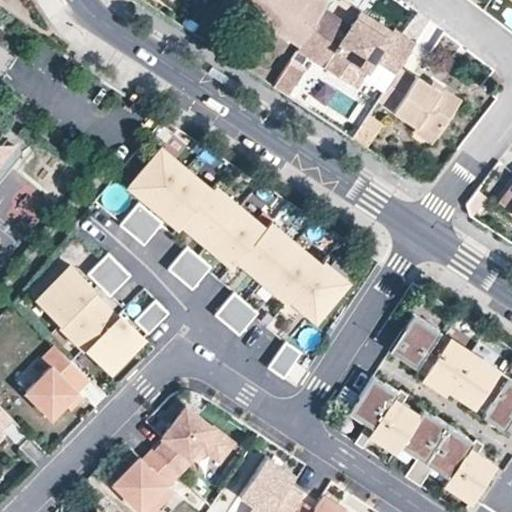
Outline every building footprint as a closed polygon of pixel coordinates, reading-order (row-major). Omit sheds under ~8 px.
[(259,5),(250,0),(238,0),(236,3),(252,14),(259,5)] [(250,0),(259,5),(252,14),(299,45),(328,0),(250,0)] [(415,42),(394,29),(388,36),(375,28),(380,22),(361,9),(324,64),(352,82),(358,74),(363,77),(374,59),(394,72),(398,67),(415,42)] [(301,67),(289,60),(278,76),(290,85),(301,67)] [(432,143),(461,99),(441,86),(439,90),(415,74),(414,77),(398,67),(394,72),(377,99),(417,125),(413,131),(432,143)] [(290,85),(278,76),(272,85),(284,93),(290,85)] [(364,109),(349,134),(365,144),(381,119),(364,109)] [(287,301),(290,298),(307,311),(309,308),(318,315),(347,280),(322,259),(320,262),(269,220),(264,226),(214,184),(211,188),(160,146),(128,185),(178,227),(182,223),(232,265),(237,259),(287,301)] [(0,166),(11,153),(4,150),(0,148),(0,166)] [(11,153),(0,166),(0,181),(20,157),(11,153)] [(511,182),(498,200),(511,211),(511,182)] [(143,244),(162,221),(138,201),(119,224),(143,244)] [(210,266),(186,246),(167,268),(192,288),(210,266)] [(108,252),(106,254),(87,273),(109,295),(130,274),(108,252)] [(110,370),(143,337),(119,313),(117,315),(92,291),(94,289),(70,264),(37,298),(61,322),(59,324),(84,348),(86,346),(110,370)] [(258,311),(233,291),(214,314),(239,334),(258,311)] [(155,298),(134,319),(147,333),(168,312),(155,298)] [(318,315),(309,308),(307,311),(315,318),(318,315)] [(439,331),(413,313),(390,348),(416,366),(424,354),(434,361),(424,376),(437,384),(437,385),(445,391),(448,387),(475,404),(482,393),(492,399),(482,414),(495,423),(495,424),(503,429),(506,425),(511,428),(511,380),(497,370),(498,369),(471,351),(470,353),(439,332),(439,331)] [(278,379),(298,355),(283,343),(263,367),(278,379)] [(76,389),(88,377),(54,344),(41,356),(49,364),(24,390),(50,415),(63,402),(66,405),(79,391),(76,389)] [(494,464),(476,453),(483,443),(475,438),(473,441),(423,408),(419,414),(401,403),(407,394),(399,388),(397,391),(372,375),(348,411),(366,423),(354,442),(362,447),(370,434),(395,450),(399,444),(417,456),(404,475),(419,485),(432,466),(449,477),(445,483),(470,500),(494,464)] [(150,446),(172,468),(187,453),(191,456),(200,445),(214,455),(228,437),(181,401),(158,431),(162,433),(150,446)] [(0,430),(12,418),(0,406),(0,430)] [(150,446),(148,444),(137,455),(134,451),(108,477),(142,511),(168,485),(162,479),(172,468),(150,446)] [(284,481),(291,471),(262,451),(236,491),(250,500),(242,511),(286,511),(296,496),(300,491),(284,481)] [(242,511),(250,500),(236,491),(223,510),(226,511),(242,511)] [(351,511),(319,491),(310,505),(296,496),(286,511),(351,511)]
